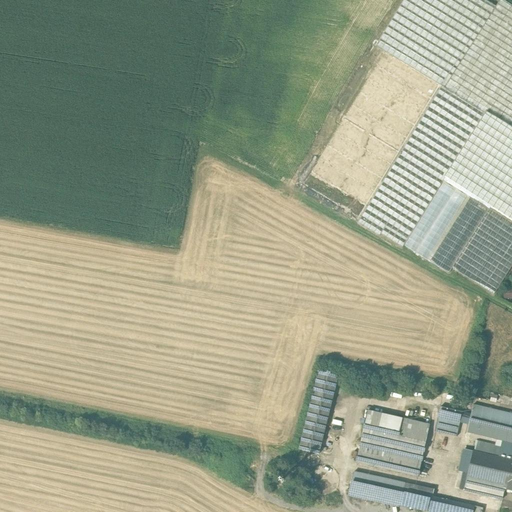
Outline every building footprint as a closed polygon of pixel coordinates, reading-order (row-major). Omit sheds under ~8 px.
[(402,0),(375,45),(384,51),(440,85),(445,88),(495,6),(485,0),(402,0)] [(511,6),(501,0),(499,0),(497,3),(495,6),(445,88),(484,112),(508,127),(511,121),(511,6)] [(359,219),(357,223),(378,236),(380,234),(402,247),(484,112),(445,88),(440,85),(359,219)] [(484,112),(402,247),(426,262),(467,196),(508,127),(484,112)] [(511,129),(508,127),(467,196),(488,209),(490,210),(511,174),(511,129)] [(511,174),(490,210),(511,222),(511,174)] [(467,196),(426,262),(448,275),(452,268),(488,209),(467,196)] [(511,222),(490,210),(488,209),(452,268),(493,294),(511,263),(511,222)] [(298,450),(319,455),(336,377),(316,372),(298,450)] [(468,433),(494,439),(500,412),(474,406),(468,433)] [(438,417),(462,423),(464,413),(441,408),(438,417)] [(359,448),(422,462),(431,426),(367,411),(359,448)] [(511,443),(511,414),(500,412),(494,439),(501,441),(511,443)] [(511,461),(511,443),(501,441),(497,458),(511,461)] [(422,462),(359,448),(355,466),(418,481),(422,462)] [(468,479),(508,488),(511,471),(511,461),(497,458),(474,453),(468,479)] [(330,498),(333,495),(337,485),(337,483),(333,474),(322,469),(311,474),(307,485),(307,490),(311,496),(322,500),(330,498)] [(434,491),(354,475),(350,497),(421,511),(429,511),(432,498),(434,491)] [(508,488),(468,479),(467,482),(465,492),(503,500),(506,491),(507,492),(508,488)] [(474,511),(476,507),(432,498),(429,511),(474,511)]
